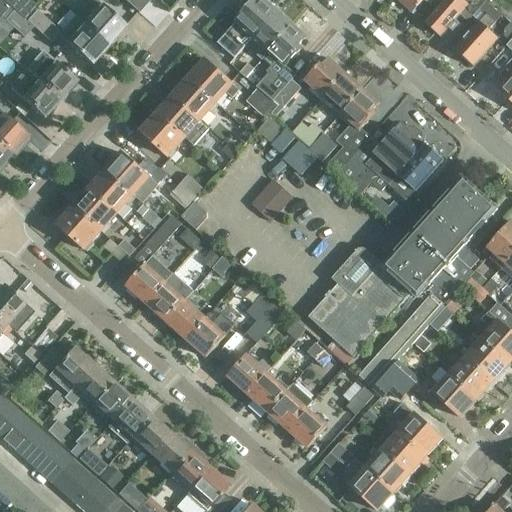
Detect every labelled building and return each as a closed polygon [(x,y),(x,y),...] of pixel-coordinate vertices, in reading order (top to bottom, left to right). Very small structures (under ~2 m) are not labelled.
[(10,9),(0,0),(0,13),(3,16),(10,9)] [(122,0),(139,14),(149,4),(144,0),(122,0)] [(263,0),(258,0),(227,34),(217,45),(234,61),(255,38),(277,12),(263,0)] [(402,0),(415,12),(426,0),(402,0)] [(437,0),(443,5),(426,23),(441,37),(460,16),(469,24),(479,12),(480,12),(488,3),(487,3),(487,2),(484,0),(462,0),(462,1),(461,0),(437,0)] [(502,16),(488,3),(480,12),(486,17),(456,50),(474,67),(498,40),(488,32),(502,16)] [(102,6),(85,25),(108,47),(126,27),(102,6)] [(61,33),(37,11),(27,22),(52,44),(61,33)] [(33,28),(14,12),(6,21),(24,38),(33,28)] [(277,12),(255,38),(263,46),(255,55),(263,62),(268,56),(271,53),(294,27),(277,12)] [(91,66),(108,47),(85,25),(67,45),(91,66)] [(294,27),(271,53),(280,61),(274,68),(281,74),(263,94),(274,103),(293,82),(293,81),(294,80),(285,71),(303,51),(299,48),(307,39),(294,27)] [(77,83),(56,64),(42,51),(25,70),(60,101),(77,83)] [(306,82),(325,99),(347,75),(329,60),(322,68),(320,66),(306,82)] [(206,61),(189,79),(216,104),(226,94),(233,100),(240,92),(235,88),(206,61)] [(255,71),(248,65),(240,74),(247,80),(255,71)] [(43,120),(60,101),(25,70),(9,88),(43,120)] [(511,74),(498,91),(511,103),(511,101),(511,74)] [(347,75),(325,99),(341,114),(363,90),(347,75)] [(216,104),(189,79),(173,97),(201,122),(210,111),(212,113),(219,106),(216,104)] [(293,82),(274,103),(280,108),(272,116),(276,119),(302,90),(293,82)] [(274,103),(263,94),(258,90),(246,103),(267,121),(272,116),(280,108),(274,103)] [(380,105),(363,90),(341,114),(353,124),(337,142),(344,148),(328,166),(337,175),(371,138),(362,130),(376,115),(373,113),(380,105)] [(201,122),(173,97),(158,115),(185,139),(194,147),(209,130),(201,122)] [(0,146),(12,157),(29,138),(0,112),(0,146)] [(185,139),(158,115),(141,133),(170,159),(177,152),(175,150),(185,139)] [(271,117),(258,133),(271,144),(275,144),(286,131),(271,117)] [(246,145),(256,135),(246,125),(236,136),(246,145)] [(403,126),(368,165),(390,184),(425,146),(421,142),(423,140),(422,135),(414,128),(409,128),(408,130),(403,126)] [(321,139),(310,128),(299,140),(310,151),(321,139)] [(0,146),(0,169),(12,157),(0,146)] [(425,146),(390,184),(408,201),(443,162),(425,146)] [(122,154),(106,172),(133,197),(143,186),(145,188),(152,181),(122,154)] [(133,197),(106,172),(90,190),(118,214),(126,205),(128,207),(136,199),(133,197)] [(180,186),(196,201),(205,191),(188,177),(180,186)] [(274,220),(295,196),(276,178),(254,203),(274,220)] [(428,289),(429,290),(433,294),(359,378),(374,391),(380,384),(390,372),(398,363),(414,345),(422,336),(439,317),(446,309),(463,290),(472,280),(470,279),(475,275),(471,271),(480,261),(465,248),(498,211),(464,180),(385,267),(382,265),(353,297),(339,285),(308,319),(354,359),(411,296),(418,301),(428,289)] [(179,205),(173,212),(180,219),(196,201),(180,186),(170,197),(179,205)] [(118,214),(90,190),(74,207),(102,232),(104,234),(110,227),(108,225),(118,214)] [(195,203),(181,219),(197,232),(208,220),(207,214),(195,203)] [(102,232),(74,207),(57,226),(87,252),(94,245),(92,243),(102,232)] [(161,220),(150,211),(143,219),(153,229),(161,220)] [(156,255),(182,226),(173,217),(146,246),(156,255)] [(511,223),(488,250),(484,254),(492,260),(495,256),(506,266),(511,259),(511,223)] [(201,242),(187,230),(179,238),(194,251),(201,242)] [(121,263),(127,256),(128,256),(118,247),(111,240),(103,248),(121,263)] [(118,247),(128,256),(134,248),(124,240),(118,247)] [(214,271),(223,261),(213,253),(205,263),(214,271)] [(148,305),(174,275),(154,257),(127,286),(148,305)] [(222,278),(230,269),(233,265),(225,258),(223,261),(214,271),(222,278)] [(511,259),(506,266),(502,270),(511,278),(511,259)] [(194,293),(174,275),(148,305),(167,323),(186,302),(194,293)] [(481,277),(476,284),(482,289),(488,283),(481,277)] [(489,295),(482,289),(476,284),(472,280),(463,290),(480,306),(489,295)] [(4,287),(0,291),(0,319),(7,326),(12,330),(20,321),(15,316),(25,306),(4,287)] [(504,304),(511,297),(502,289),(496,297),(504,304)] [(247,336),(276,304),(265,294),(247,314),(257,323),(247,335),(247,336)] [(186,302),(167,323),(187,340),(210,315),(210,314),(209,316),(200,308),(196,311),(186,302)] [(258,345),(283,317),(286,313),(276,304),(247,336),(258,345)] [(482,322),(493,332),(485,341),(483,339),(482,340),(511,366),(511,364),(511,318),(497,304),(482,322)] [(457,318),(446,309),(439,317),(450,326),(457,318)] [(210,315),(187,340),(208,359),(226,338),(236,327),(224,316),(219,322),(210,315)] [(31,347),(41,356),(57,338),(42,325),(32,336),(37,341),(31,347)] [(432,346),(422,336),(414,345),(424,354),(432,346)] [(478,348),(468,360),(495,384),(511,366),(482,340),(476,347),(478,348)] [(316,344),(315,345),(307,354),(316,362),(325,352),(316,344)] [(24,356),(34,365),(41,356),(31,347),(24,356)] [(66,360),(54,350),(36,370),(45,378),(53,369),(55,370),(48,378),(68,396),(75,388),(76,389),(95,368),(75,350),(66,360)] [(325,352),(316,362),(324,369),(333,359),(325,352)] [(249,396),(268,375),(273,370),(263,361),(259,366),(248,356),(229,378),(249,396)] [(458,368),(450,376),(452,377),(479,401),(495,384),(468,360),(459,370),(458,368)] [(398,363),(390,372),(407,388),(415,378),(398,363)] [(339,376),(344,370),(337,365),(332,370),(339,376)] [(92,409),(114,385),(95,368),(76,389),(65,401),(66,401),(72,407),(80,398),(92,409)] [(407,388),(390,372),(380,384),(397,399),(407,388)] [(268,375),(249,396),(269,414),(288,392),(268,375)] [(463,420),(479,401),(452,377),(443,387),(442,386),(434,394),(463,420)] [(3,379),(0,382),(0,390),(6,396),(13,388),(3,379)] [(133,402),(114,385),(92,409),(102,418),(105,415),(114,423),(133,402)] [(289,432),(308,410),(315,403),(295,385),(288,392),(269,414),(289,432)] [(375,397),(365,388),(347,408),(357,417),(375,397)] [(4,399),(6,396),(0,390),(0,436),(20,414),(4,399)] [(56,393),(47,402),(57,411),(66,401),(65,401),(56,393)] [(152,419),(133,402),(114,423),(122,430),(120,433),(131,443),(152,419)] [(373,409),(366,416),(375,424),(382,417),(373,409)] [(308,410),(289,432),(309,450),(329,428),(308,410)] [(444,441),(415,415),(409,410),(401,419),(409,426),(402,434),(429,458),(444,441)] [(0,438),(14,451),(36,427),(20,414),(0,436),(0,438)] [(60,442),(71,430),(58,418),(47,430),(60,442)] [(172,436),(152,419),(131,443),(141,451),(143,449),(153,457),(172,436)] [(32,467),(53,443),(36,427),(14,451),(32,467)] [(95,427),(86,437),(95,445),(104,435),(95,427)] [(402,434),(395,428),(379,446),(386,452),(412,476),(429,458),(402,434)] [(104,435),(95,445),(102,451),(111,441),(104,435)] [(191,453),(172,436),(153,457),(161,464),(158,467),(169,477),(191,453)] [(323,464),(333,472),(349,454),(349,453),(355,446),(346,438),(323,464)] [(50,484),(72,460),(53,443),(32,467),(50,484)] [(374,461),(367,469),(396,495),(412,476),(386,452),(376,463),(374,461)] [(210,470),(191,453),(169,477),(180,487),(172,496),(172,495),(158,511),(174,511),(181,504),(180,503),(187,496),(210,470)] [(98,483),(72,460),(50,484),(76,507),(98,483)] [(367,469),(358,461),(348,473),(348,480),(353,485),(351,487),(378,511),(379,511),(382,509),(385,511),(389,511),(396,503),(396,499),(394,497),(396,495),(367,469)] [(0,486),(11,475),(0,465),(0,486)] [(230,488),(210,470),(187,496),(204,511),(223,511),(231,504),(222,497),(230,488)] [(0,496),(7,502),(22,485),(11,475),(0,486),(0,496)] [(98,483),(76,507),(82,511),(88,511),(107,491),(98,483)] [(17,511),(32,494),(22,485),(7,502),(17,511)] [(107,491),(88,511),(103,511),(116,498),(107,491)] [(52,511),(32,494),(17,511),(52,511)] [(116,498),(103,511),(119,511),(124,506),(116,498)] [(490,511),(511,511),(511,507),(502,499),(490,511)]
